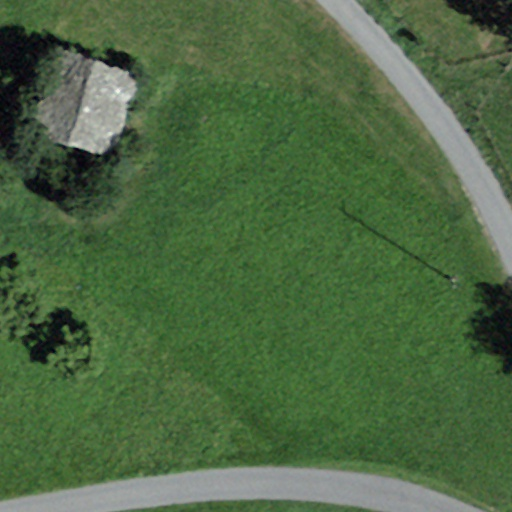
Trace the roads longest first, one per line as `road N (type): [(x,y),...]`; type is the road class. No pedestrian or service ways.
road 1 (residential): [(31,511),(119,492),(269,478),(409,497),(441,511)]
road 2 (residential): [(511,252),(474,164),(330,0)]
